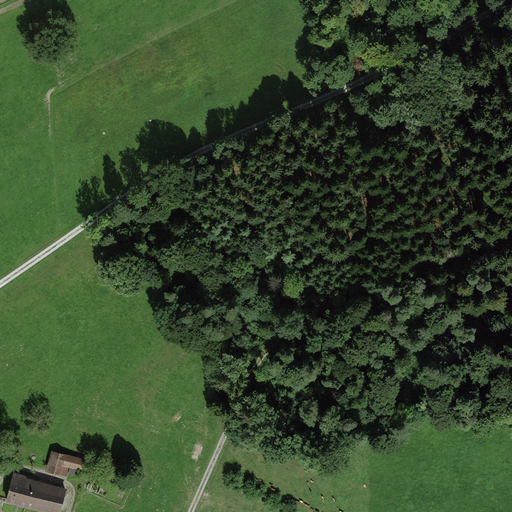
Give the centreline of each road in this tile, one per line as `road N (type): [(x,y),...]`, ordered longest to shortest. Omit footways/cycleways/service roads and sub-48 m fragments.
road 1 (track): [(0,287),(179,163),(511,10)]
road 2 (track): [(193,511),(249,386),(292,333),(351,298),(511,240)]
